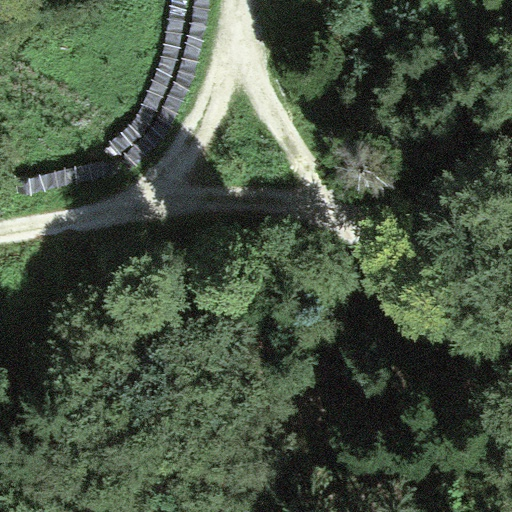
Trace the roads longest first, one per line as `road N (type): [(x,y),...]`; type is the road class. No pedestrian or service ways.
road 1 (track): [(511,409),(311,198),(233,41),(241,0)]
road 2 (track): [(233,41),(153,198),(0,236)]
road 3 (track): [(311,198),(153,198)]
